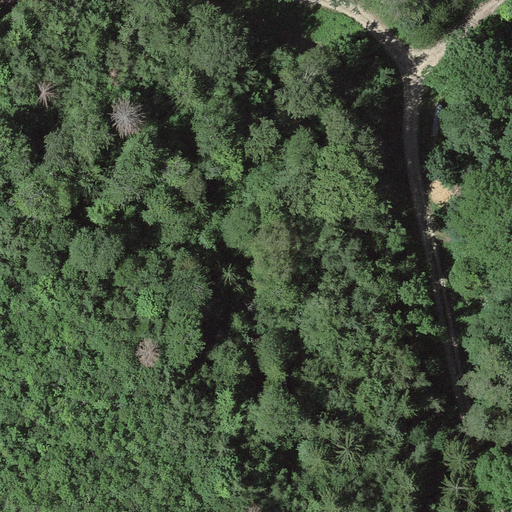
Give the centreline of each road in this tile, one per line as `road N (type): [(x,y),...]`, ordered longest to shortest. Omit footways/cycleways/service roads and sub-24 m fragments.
road 1 (track): [(496,511),(413,172),(416,76)]
road 2 (track): [(416,76),(367,21),(324,0)]
